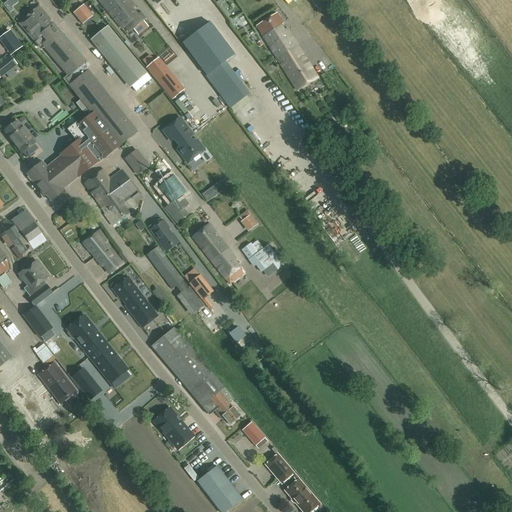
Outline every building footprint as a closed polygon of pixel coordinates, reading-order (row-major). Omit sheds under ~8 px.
[(9,11),(13,9),(11,6),(17,1),(16,0),(7,0),(3,3),(7,9),(9,11)] [(98,0),(108,11),(122,0),(98,0)] [(135,6),(129,0),(122,0),(108,11),(123,29),(125,26),(130,32),(134,28),(139,34),(148,26),(143,20),(145,19),(140,12),(138,15),(133,9),(135,6)] [(78,18),(83,24),(93,16),(84,5),(81,7),(85,13),(78,18)] [(85,61),(50,20),(51,19),(39,6),(19,24),(35,42),(37,40),(68,76),(64,79),(74,92),(93,77),(83,64),(85,61)] [(277,58),(297,46),(287,29),(285,30),(281,24),(283,23),(277,13),(256,27),(277,58)] [(132,87),(147,74),(108,26),(92,39),(99,47),(97,48),(124,80),(125,79),(132,87)] [(222,64),(204,40),(188,53),(230,108),(231,108),(235,113),(250,101),(247,96),(252,93),(227,60),(222,64)] [(22,47),(18,41),(8,48),(12,54),(22,47)] [(297,46),(277,58),(297,91),(318,78),(312,68),(309,68),(306,64),(307,61),(297,46)] [(150,57),(143,62),(148,68),(148,67),(154,62),(150,57)] [(0,79),(0,80),(17,67),(9,58),(0,65),(0,79)] [(183,90),(159,59),(154,62),(148,67),(148,68),(172,99),(183,90)] [(74,92),(92,115),(96,112),(121,144),(137,132),(93,77),(74,92)] [(86,108),(83,104),(80,100),(76,103),(82,111),(86,108)] [(96,112),(92,115),(76,127),(77,128),(72,132),(79,140),(62,154),(62,155),(47,167),(42,161),(26,174),(44,196),(46,195),(51,201),(65,190),(64,188),(97,162),(97,163),(121,144),(96,112)] [(68,118),(66,126),(72,128),(74,120),(68,118)] [(204,150),(180,119),(164,131),(172,142),(175,139),(180,146),(178,148),(178,150),(188,163),(204,150)] [(14,142),(20,137),(26,133),(18,122),(6,131),(14,142)] [(20,137),(14,142),(23,153),(27,158),(35,152),(31,146),(35,144),(26,133),(20,137)] [(138,175),(149,166),(137,150),(125,159),(138,175)] [(110,179),(103,169),(90,180),(85,185),(105,212),(103,213),(113,226),(132,212),(125,202),(131,197),(134,200),(140,196),(136,191),(137,191),(121,170),(110,179)] [(177,223),(188,215),(183,208),(189,204),(182,195),(186,192),(172,175),(158,187),(171,203),(165,208),(177,223)] [(201,197),(205,202),(212,197),(208,191),(201,197)] [(159,203),(162,201),(158,195),(154,197),(159,203)] [(46,240),(26,211),(12,221),(10,219),(1,226),(5,231),(0,234),(0,235),(11,250),(12,250),(19,260),(46,240)] [(251,215),(243,221),(250,230),(257,224),(251,215)] [(179,242),(164,220),(150,230),(166,252),(179,242)] [(211,262),(228,249),(221,238),(219,238),(215,234),(216,233),(208,224),(192,237),(211,262)] [(123,264),(106,242),(107,241),(99,231),(82,243),(89,252),(90,252),(102,267),(104,265),(110,273),(123,264)] [(263,249),(257,241),(252,245),(251,243),(242,250),(253,266),(254,267),(256,265),(261,273),(268,267),(279,259),(268,245),(263,249)] [(183,281),(158,247),(147,255),(172,289),(176,287),(181,293),(176,296),(191,315),(196,311),(202,317),(208,312),(203,307),(204,306),(189,286),(188,287),(184,281),(183,281)] [(0,276),(9,270),(8,269),(3,262),(7,259),(0,249),(0,276)] [(235,258),(228,249),(211,262),(228,282),(242,271),(234,262),(235,258)] [(37,261),(19,275),(28,286),(24,289),(30,297),(29,298),(35,306),(36,305),(37,305),(43,300),(52,293),(46,285),(45,286),(42,282),(44,281),(49,277),(37,261)] [(269,270),(275,274),(279,269),(273,265),(269,270)] [(5,274),(0,277),(0,283),(4,288),(12,282),(5,274)] [(202,300),(213,292),(200,275),(189,283),(202,300)] [(158,316),(142,295),(139,297),(134,290),(137,288),(128,277),(112,289),(120,299),(122,299),(126,304),(125,306),(142,328),(158,316)] [(267,291),(261,294),(267,304),(273,300),(267,291)] [(23,315),(40,337),(52,328),(35,306),(23,315)] [(82,348),(85,346),(91,355),(92,355),(107,343),(97,331),(96,332),(92,328),(92,327),(93,326),(84,315),(67,329),(69,332),(68,333),(73,339),(74,338),(82,348)] [(227,333),(233,342),(241,337),(235,328),(227,333)] [(240,415),(229,402),(233,399),(175,329),(153,347),(209,414),(216,409),(230,424),(240,415)] [(116,355),(107,343),(92,355),(91,355),(89,357),(111,384),(119,377),(123,382),(130,376),(126,372),(128,370),(120,360),(119,361),(115,356),(116,355)] [(0,364),(9,358),(0,346),(0,364)] [(61,404),(77,392),(54,363),(38,375),(61,404)] [(96,382),(84,367),(72,377),(84,392),(96,382)] [(32,400),(38,395),(26,379),(19,384),(32,400)] [(170,408),(154,421),(178,450),(194,436),(181,421),(179,421),(176,418),(177,416),(170,408)] [(264,438),(251,423),(242,431),(255,446),(264,438)] [(321,433),(315,435),(318,445),(324,443),(321,433)] [(311,511),(320,504),(293,473),(278,454),(265,465),(281,484),(285,480),(290,487),(285,491),(302,511),(311,511)] [(198,478),(188,465),(184,469),(194,482),(198,478)] [(219,511),(225,511),(243,499),(217,466),(196,481),(201,487),(219,511)] [(269,485),(269,475),(255,476),(255,485),(269,485)]
